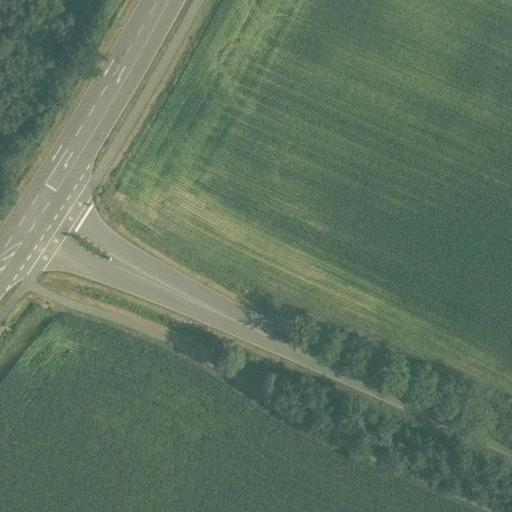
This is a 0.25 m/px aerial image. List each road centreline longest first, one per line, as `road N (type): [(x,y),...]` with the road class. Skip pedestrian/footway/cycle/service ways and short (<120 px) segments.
road 1 (tertiary): [(34,210),(109,258),(235,320),(511,442)]
road 2 (primary): [(34,210),(157,0)]
